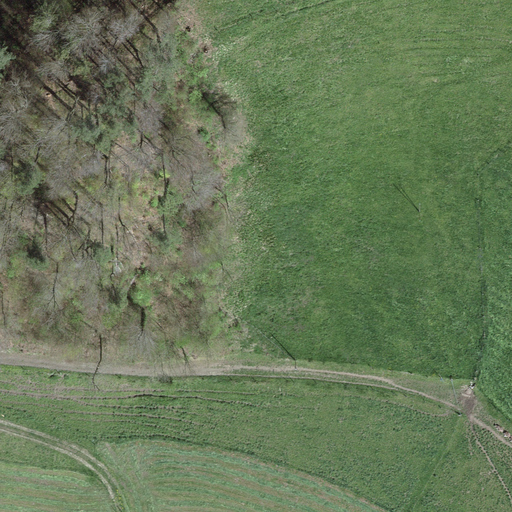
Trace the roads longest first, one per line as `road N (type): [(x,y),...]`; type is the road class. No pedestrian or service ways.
road 1 (track): [(511,435),(467,406),(375,378),(122,370),(0,357)]
road 2 (track): [(0,428),(93,467),(117,488),(123,511)]
